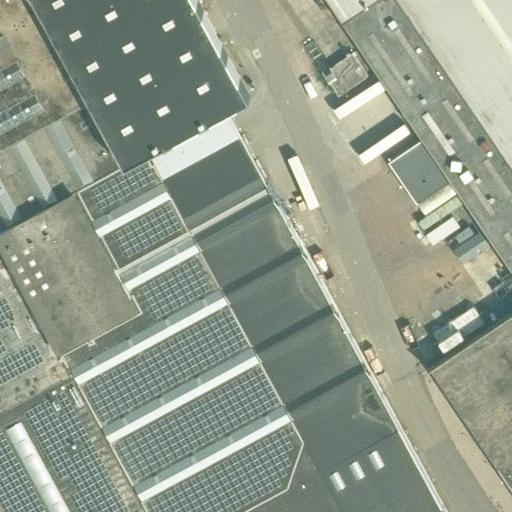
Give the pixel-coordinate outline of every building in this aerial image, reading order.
[(0,0),(0,511),(447,511),(262,171),(226,106),(248,94),(197,0),(0,0)] [(511,0),(328,0),(423,139),(388,162),(416,203),(451,179),(511,269),(511,312),(431,368),(511,486),(511,0)] [(305,46),(330,83),(338,95),(368,76),(352,53),(331,67),(313,41),(305,46)] [(399,119),(399,118),(396,111),(392,104),(387,99),(382,95),(376,92),(368,91),(360,91),(354,92),(348,94),(343,97),(337,102),(333,108),(330,115),(328,121),(328,128),(329,136),(332,142),(336,148),(340,153),(346,157),(352,160),(360,162),(368,161),(374,160),(380,158),(385,155),(390,150),(395,144),(397,138),(399,132),(399,124),(399,119)] [(463,264),(489,246),(479,231),(453,249),(463,264)]
